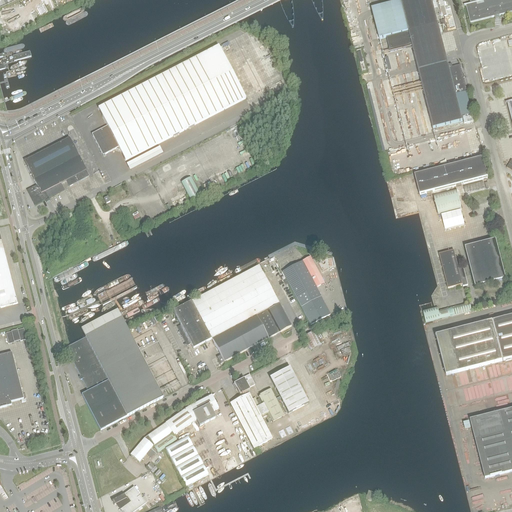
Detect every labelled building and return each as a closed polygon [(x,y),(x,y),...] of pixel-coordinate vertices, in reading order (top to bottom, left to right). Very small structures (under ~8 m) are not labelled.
[(400,0),(401,2),(371,9),(379,39),(386,38),(390,52),(412,46),(433,129),(462,122),(461,117),(472,114),(466,92),(467,92),(460,65),(452,67),(451,64),(448,65),(438,27),(437,21),(431,0),(400,0)] [(469,0),(471,4),(464,6),(465,6),(466,6),(470,23),(491,18),(496,16),(505,14),(511,12),(511,0),(486,0),(485,0),(469,0)] [(92,134),(103,156),(116,149),(116,150),(119,151),(119,150),(125,161),(246,99),(218,46),(98,109),(107,126),(92,134)] [(404,112),(400,113),(405,130),(408,129),(404,112)] [(36,155),(56,194),(64,191),(65,191),(61,184),(66,181),(69,187),(89,177),(87,174),(86,171),(69,138),(66,140),(36,155)] [(163,154),(160,148),(127,165),(130,170),(163,154)] [(48,199),(50,198),(56,194),(36,155),(24,161),(37,186),(27,191),(35,206),(35,205),(45,200),(46,203),(50,201),(49,201),(48,199)] [(449,188),(488,178),(483,158),(444,168),(414,176),(420,196),(449,188)] [(191,178),(181,183),(190,201),(200,195),(191,178)] [(206,184),(208,188),(217,185),(215,180),(206,184)] [(483,182),(463,187),(465,193),(484,188),(483,182)] [(457,191),(433,197),(438,214),(461,207),(457,191)] [(155,224),(123,241),(128,250),(160,233),(155,224)] [(0,308),(17,304),(1,241),(0,236),(0,308)] [(496,240),(480,244),(465,248),(475,287),(506,279),(496,240)] [(123,241),(95,255),(100,265),(128,251),(123,241)] [(458,269),(454,251),(439,255),(448,289),(462,285),(463,287),(468,286),(463,268),(458,269)] [(310,257),(302,262),(316,288),(324,284),(310,257)] [(88,261),(52,280),(57,289),(93,270),(88,261)] [(302,262),(282,272),(311,325),(330,315),(316,288),(302,262)] [(259,266),(191,302),(173,312),(193,349),(212,340),(220,356),(224,363),(291,327),(259,266)] [(132,279),(62,314),(75,340),(145,304),(132,279)] [(450,309),(452,316),(472,311),(470,304),(450,309)] [(423,311),(426,323),(450,317),(448,310),(439,312),(438,308),(423,311)] [(448,333),(437,336),(447,376),(458,373),(502,361),(511,358),(511,317),(499,320),(498,316),(473,322),(474,327),(448,333)] [(100,431),(163,398),(122,319),(86,338),(65,349),(80,377),(81,380),(82,380),(88,392),(82,395),(100,431)] [(9,345),(26,340),(24,329),(6,334),(9,345)] [(328,336),(324,329),(319,331),(323,339),(328,336)] [(303,337),(308,346),(310,351),(321,345),(314,331),(303,337)] [(0,356),(0,408),(11,406),(11,403),(23,400),(12,354),(0,356)] [(240,399),(230,404),(254,449),(272,439),(260,417),(267,413),(272,422),(285,415),(278,401),(281,400),(288,414),(308,404),(290,368),(270,379),(279,398),(277,399),(272,389),(258,396),(259,397),(261,402),(263,404),(255,408),(248,395),(250,394),(248,391),(250,391),(250,390),(247,386),(248,386),(249,388),(255,385),(253,383),(250,385),(249,383),(253,381),(251,379),(247,381),(247,380),(251,377),(249,375),(244,378),(245,380),(244,381),(244,379),(234,384),(234,385),(234,384),(240,396),(241,395),(242,398),(240,399)] [(170,421),(178,433),(196,421),(199,427),(216,419),(212,412),(218,409),(211,396),(189,407),(186,409),(170,421)] [(511,409),(470,420),(485,479),(511,472),(511,409)] [(178,433),(170,421),(144,439),(130,455),(139,463),(154,446),(173,433),(175,436),(178,433)] [(172,434),(154,447),(158,453),(177,440),(174,436),(172,434)] [(187,437),(165,449),(186,487),(208,475),(187,437)] [(155,454),(151,450),(147,454),(151,458),(155,454)] [(124,495),(123,495),(112,501),(114,506),(117,504),(121,509),(120,510),(121,511),(134,511),(146,504),(134,488),(124,495)]
